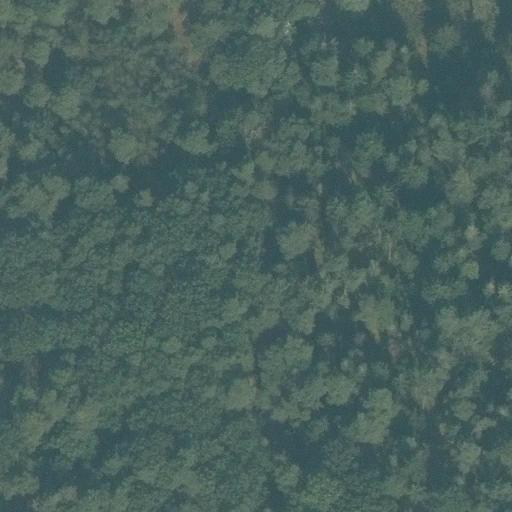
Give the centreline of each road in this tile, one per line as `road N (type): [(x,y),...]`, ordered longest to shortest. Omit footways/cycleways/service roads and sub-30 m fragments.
road 1 (track): [(277,0),(246,437)]
road 2 (track): [(246,437),(202,424),(0,476)]
